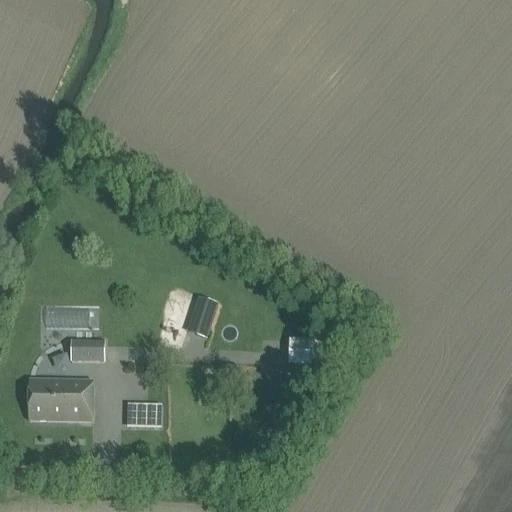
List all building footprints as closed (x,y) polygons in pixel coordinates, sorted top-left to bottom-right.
[(199,299),(192,321),(212,327),(219,306),(199,299)] [(250,328),(248,365),(285,366),(286,329),(250,328)] [(71,342),(71,363),(105,363),(105,342),(71,342)] [(290,343),(290,366),(335,368),(336,344),(290,343)] [(94,384),(30,383),(29,423),(93,424),(94,384)]
